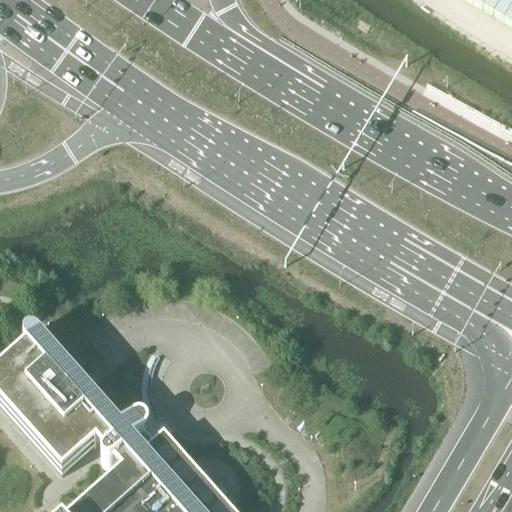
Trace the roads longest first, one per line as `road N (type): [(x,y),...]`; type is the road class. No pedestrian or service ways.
road 1 (trunk): [(189,135),(511,316)]
road 2 (trunk): [(511,211),(280,81)]
road 3 (trunk): [(0,6),(189,135)]
road 4 (trunk): [(0,179),(43,167),(112,129),(139,123),(189,135)]
road 5 (motorway): [(511,376),(431,511)]
road 6 (trunk): [(280,81),(148,0)]
